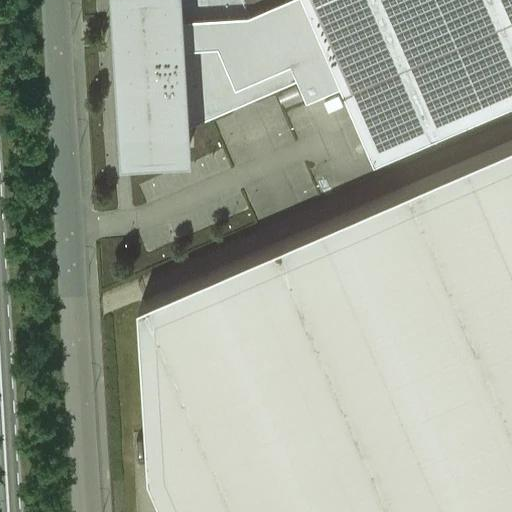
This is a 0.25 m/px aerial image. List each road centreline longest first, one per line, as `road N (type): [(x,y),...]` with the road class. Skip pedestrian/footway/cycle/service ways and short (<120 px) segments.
road 1 (unclassified): [(86,511),(58,0)]
road 2 (tertiary): [(9,511),(0,355)]
